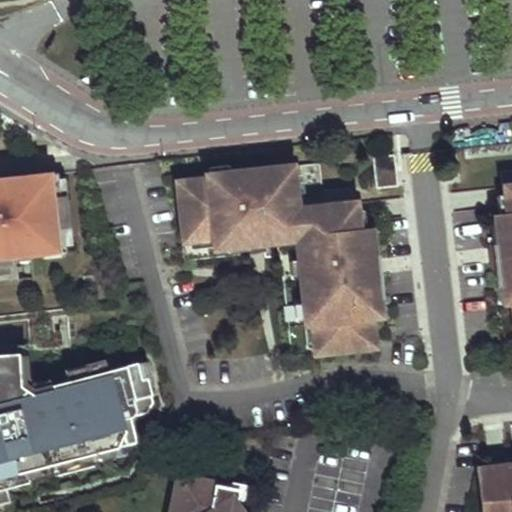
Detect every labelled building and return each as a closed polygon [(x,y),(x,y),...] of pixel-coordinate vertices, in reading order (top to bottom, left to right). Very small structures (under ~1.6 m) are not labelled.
[(376,189),(398,186),(395,156),(373,158),(376,189)] [(313,354),(373,348),(370,318),(375,317),(373,300),(381,299),(379,281),(369,282),(367,261),(379,259),(380,259),(379,250),(373,250),(366,251),(364,234),(364,231),(357,232),(353,203),(295,209),(294,193),(292,176),(291,166),(227,173),(209,176),(204,176),(204,179),(175,183),(182,242),(211,239),(212,246),(248,242),(247,239),(262,238),(264,252),(264,257),(274,256),(272,243),(294,240),(296,261),(298,278),(301,303),(303,320),(303,325),(310,325),(313,354)] [(209,176),(227,173),(227,166),(208,168),(209,176)] [(55,172),(0,178),(0,259),(64,252),(61,228),(67,228),(64,196),(58,196),(55,172)] [(292,176),(294,193),(301,193),(299,175),(292,176)] [(511,185),(502,186),(505,216),(498,217),(499,219),(501,237),(493,238),(487,238),(489,247),(492,247),(501,246),(504,268),(494,269),(496,286),(504,285),(506,303),(511,303),(511,311),(511,185)] [(493,238),(501,237),(499,219),(491,220),(493,238)] [(371,233),(364,234),(366,251),(373,250),(371,233)] [(248,242),(249,253),(264,252),(262,238),(247,239),(248,242)] [(501,246),(492,247),(494,269),(504,268),(501,246)] [(381,281),(379,259),(367,261),(369,282),(379,281),(381,281)] [(291,279),(298,278),(296,261),(289,261),(291,279)] [(31,265),(17,266),(18,279),(33,278),(31,265)] [(506,303),(504,285),(496,286),(498,304),(506,303)] [(381,299),(373,300),(375,317),(383,317),(381,299)] [(296,321),(303,320),(301,303),(294,304),(296,321)] [(0,502),(21,497),(14,473),(131,441),(124,416),(141,412),(147,401),(140,377),(134,379),(130,362),(36,388),(37,392),(25,395),(17,382),(16,369),(21,369),(19,341),(0,342),(0,502)] [(511,511),(511,465),(507,466),(477,469),(481,511),(511,511)] [(241,511),(233,500),(236,486),(177,474),(169,511),(241,511)]
